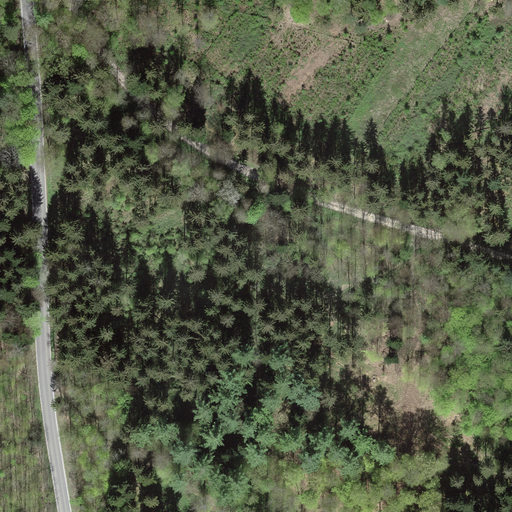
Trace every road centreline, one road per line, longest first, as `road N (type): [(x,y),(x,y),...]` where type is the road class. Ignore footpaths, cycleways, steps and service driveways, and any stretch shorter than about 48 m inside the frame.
road 1 (track): [(511,260),(320,199),(178,135),(132,95),(77,0)]
road 2 (tertiary): [(26,0),(42,361),(65,511)]
road 3 (track): [(42,361),(96,430),(231,511)]
